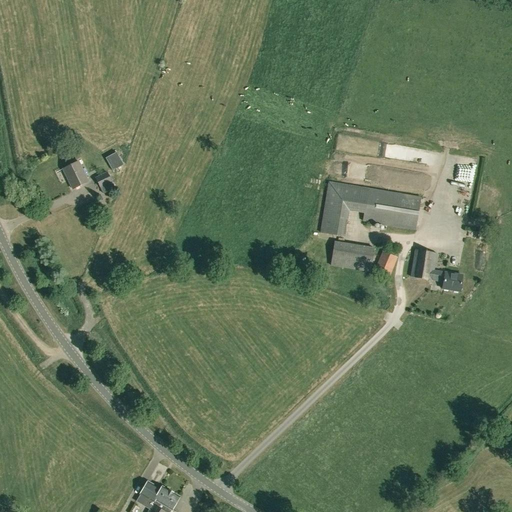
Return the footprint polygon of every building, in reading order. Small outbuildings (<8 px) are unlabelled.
[(112,171),(124,165),(116,152),(105,158),(112,171)] [(73,189),(88,182),(78,161),(63,169),(73,189)] [(103,193),(115,187),(107,172),(95,178),(103,193)] [(370,190),(328,183),(320,233),(339,236),(345,205),(365,208),(363,221),(415,229),(420,197),(370,189),(370,190)] [(370,272),(374,248),(334,242),(331,265),(370,272)] [(460,292),(462,275),(434,270),(436,253),(415,250),(411,277),(432,280),(432,279),(444,281),(442,289),(460,292)] [(388,280),(397,257),(383,251),(373,274),(388,280)] [(160,489),(147,481),(140,494),(153,501),(151,504),(152,505),(147,511),(169,511),(172,509),(179,496),(162,486),(160,489)]
